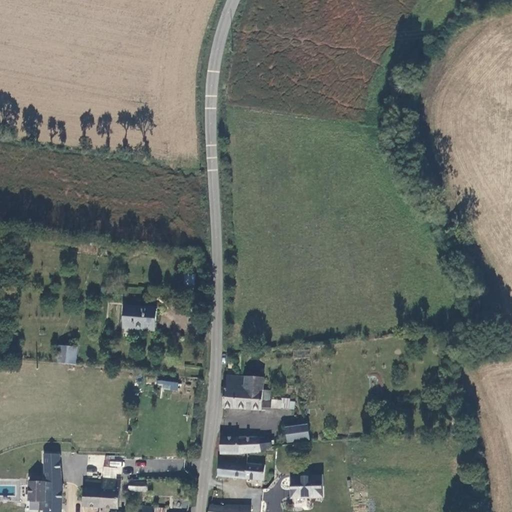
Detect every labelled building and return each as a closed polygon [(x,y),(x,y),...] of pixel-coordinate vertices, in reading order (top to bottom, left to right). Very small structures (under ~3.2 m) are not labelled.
[(195,274),(184,273),(184,290),(194,290),(195,274)] [(161,301),(128,299),(127,321),(159,323),(161,301)] [(68,338),(66,354),(84,355),(85,339),(68,338)] [(267,372),(232,371),(228,403),(266,404),(266,394),(267,372)] [(182,378),(167,376),(167,383),(181,385),(182,378)] [(286,394),(266,394),(266,404),(274,404),(274,401),(285,402),(286,394)] [(312,423),(291,424),(291,437),(308,436),(313,437),(312,423)] [(227,449),(251,448),(251,446),(262,446),(264,442),(274,442),(274,432),(227,433),(227,449)] [(63,511),(63,451),(47,451),(47,479),(33,479),(33,500),(42,500),(41,511),(63,511)] [(250,472),(267,473),(268,458),(251,458),(251,460),(250,472)] [(251,460),(226,459),(223,471),(250,472),(251,460)] [(329,489),(326,469),(307,470),(307,491),(329,489)] [(298,492),(307,491),(307,470),(296,471),(298,492)] [(123,505),(125,475),(108,474),(108,478),(104,503),(123,505)] [(88,502),(104,503),(108,478),(90,476),(90,485),(80,484),(79,498),(88,498),(88,502)] [(151,489),(151,479),(141,478),(141,488),(151,489)] [(160,479),(151,479),(151,489),(160,489),(160,479)] [(184,511),(185,495),(176,495),(175,511),(184,511)] [(229,501),(214,501),(210,511),(257,511),(258,500),(233,499),(232,507),(228,506),(229,501)] [(142,502),(141,511),(156,511),(157,503),(142,502)] [(166,511),(167,504),(157,503),(156,511),(166,511)]
